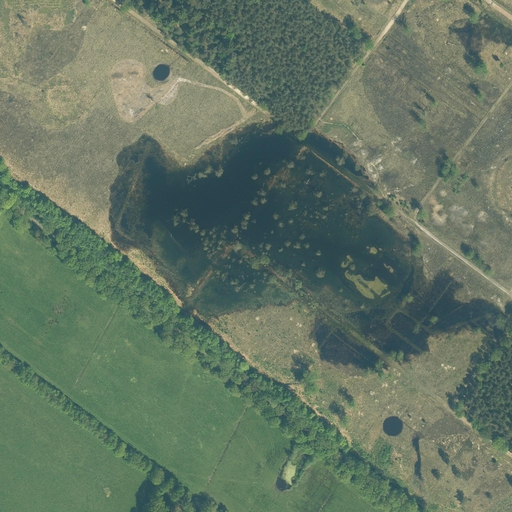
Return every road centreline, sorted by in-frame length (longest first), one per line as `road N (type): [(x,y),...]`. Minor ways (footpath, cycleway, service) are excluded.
road 1 (unclassified): [(413,511),(0,194)]
road 2 (track): [(114,0),(409,219)]
road 3 (track): [(511,455),(453,409),(511,324)]
road 4 (track): [(406,0),(302,139)]
road 5 (track): [(409,219),(511,82)]
road 6 (track): [(409,219),(511,295)]
